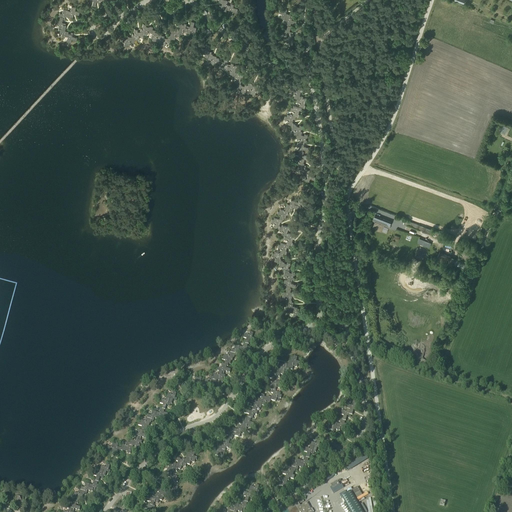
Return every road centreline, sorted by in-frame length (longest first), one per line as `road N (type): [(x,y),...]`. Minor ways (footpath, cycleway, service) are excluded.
road 1 (unclassified): [(347,194),(393,511)]
road 2 (unclassified): [(368,0),(329,30),(319,49),(347,194)]
road 3 (unclassified): [(432,0),(385,137),(347,194)]
road 4 (track): [(511,399),(435,370),(477,253)]
